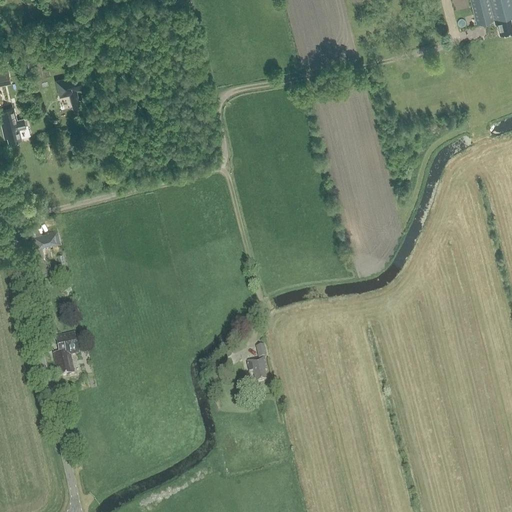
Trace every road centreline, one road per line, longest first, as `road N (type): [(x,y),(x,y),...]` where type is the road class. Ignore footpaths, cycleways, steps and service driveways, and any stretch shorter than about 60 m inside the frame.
road 1 (track): [(5,221),(210,170),(221,143),(209,95),(453,44)]
road 2 (unclassified): [(76,511),(5,221)]
road 3 (track): [(220,161),(260,310),(251,342)]
